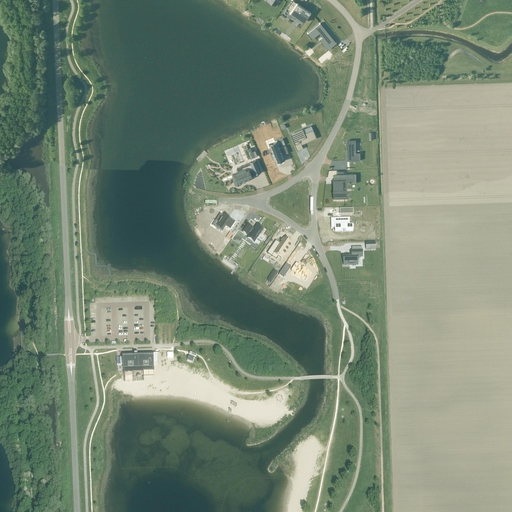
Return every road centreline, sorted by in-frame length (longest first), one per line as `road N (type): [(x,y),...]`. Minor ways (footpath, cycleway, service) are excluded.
road 1 (unclassified): [(68,306),(55,0)]
road 2 (track): [(382,511),(377,343),(361,319),(338,306)]
road 3 (track): [(33,511),(27,439),(16,410),(34,382),(32,301)]
road 4 (unclassified): [(357,34),(348,100),(314,166)]
road 5 (unclassified): [(76,511),(71,379)]
